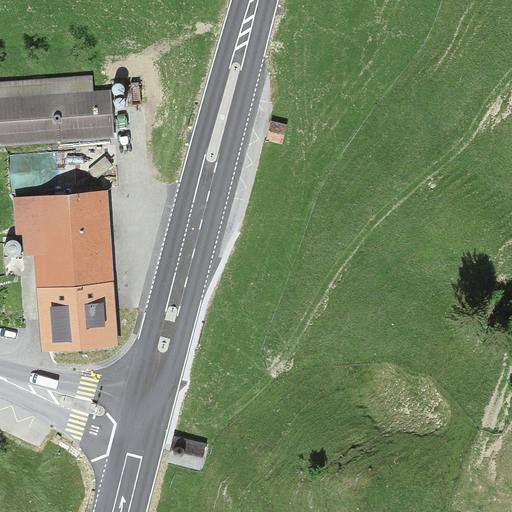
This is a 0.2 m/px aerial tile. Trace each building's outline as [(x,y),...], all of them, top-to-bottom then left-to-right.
[(92,96),(90,76),(0,83),(0,149),(115,139),(111,94),(92,96)] [(287,123),(270,119),(266,138),(283,142),(287,123)] [(42,182),(42,184),(59,184),(58,150),(11,151),(12,183),(42,182)] [(119,347),(107,190),(13,198),(16,235),(23,235),(25,256),(34,255),(42,353),(119,347)] [(206,447),(174,439),(167,465),(199,473),(206,447)]
